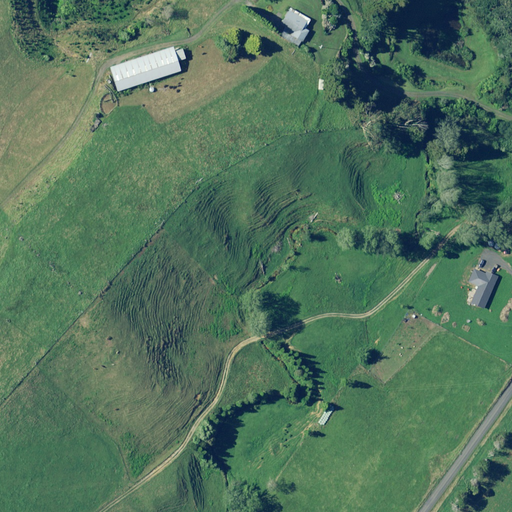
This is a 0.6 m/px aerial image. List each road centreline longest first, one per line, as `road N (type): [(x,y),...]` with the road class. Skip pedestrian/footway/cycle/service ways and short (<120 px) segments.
road 1 (track): [(333,0),(345,7),(352,57),(388,93),(465,89),(511,118)]
road 2 (unclassified): [(424,511),(511,386)]
